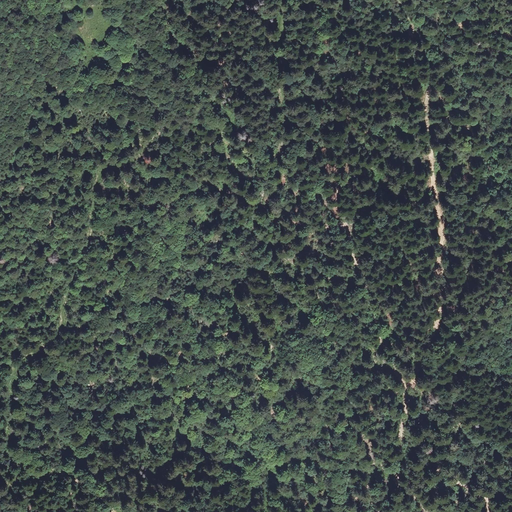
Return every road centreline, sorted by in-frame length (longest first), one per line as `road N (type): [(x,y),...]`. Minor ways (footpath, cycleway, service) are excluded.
road 1 (track): [(485,511),(478,494),(463,486),(418,491),(393,476),(406,387),(439,305),(428,68),(410,30),(421,22),(511,22)]
road 2 (track): [(406,387),(370,320),(346,227),(251,240),(265,187),(156,0)]
road 3 (track): [(112,511),(64,474),(0,465)]
